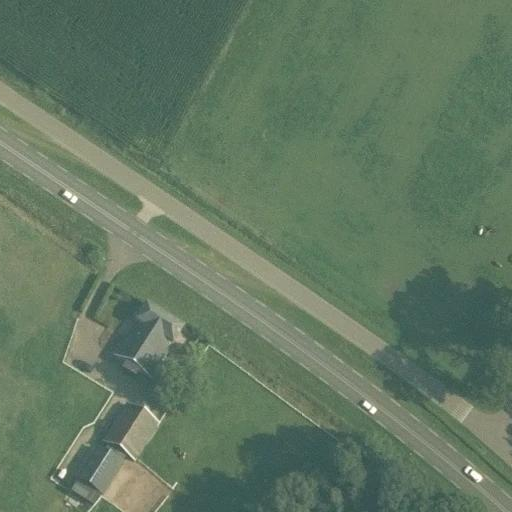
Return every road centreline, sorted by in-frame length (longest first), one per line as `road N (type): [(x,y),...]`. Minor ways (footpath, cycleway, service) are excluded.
road 1 (unclassified): [(497,439),(0,92)]
road 2 (primary): [(467,476),(335,371),(0,144)]
